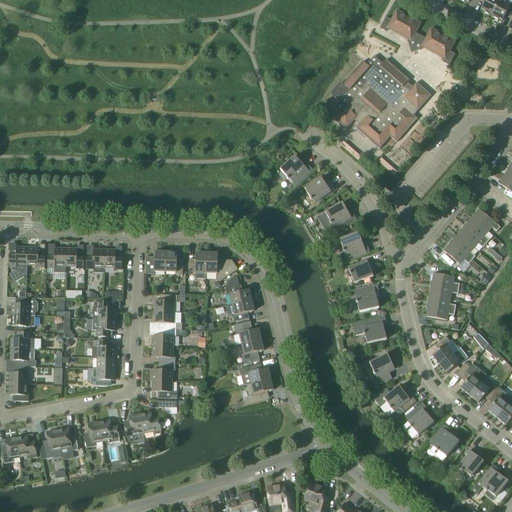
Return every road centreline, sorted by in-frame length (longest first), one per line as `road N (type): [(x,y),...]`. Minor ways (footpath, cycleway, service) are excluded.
road 1 (residential): [(137,231),(212,234),(255,259),(295,394),(321,443)]
road 2 (residential): [(137,231),(130,390),(0,417)]
road 3 (residential): [(402,262),(402,302),(427,380),(511,453)]
road 4 (residential): [(122,511),(321,443)]
road 5 (residential): [(511,120),(469,118),(400,199),(422,236)]
road 6 (residential): [(402,262),(349,172),(301,137)]
road 7 (residential): [(511,124),(422,236)]
road 8 (residential): [(0,227),(137,231)]
